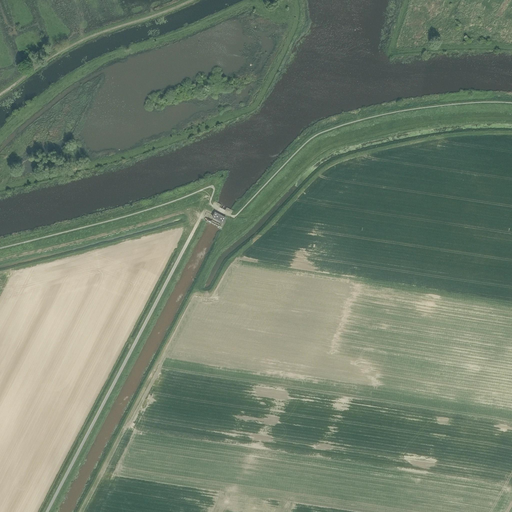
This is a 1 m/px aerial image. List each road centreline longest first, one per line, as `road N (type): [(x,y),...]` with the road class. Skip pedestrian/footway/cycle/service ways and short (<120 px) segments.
road 1 (unclassified): [(47,511),(191,234)]
road 2 (track): [(193,0),(71,45),(0,94)]
